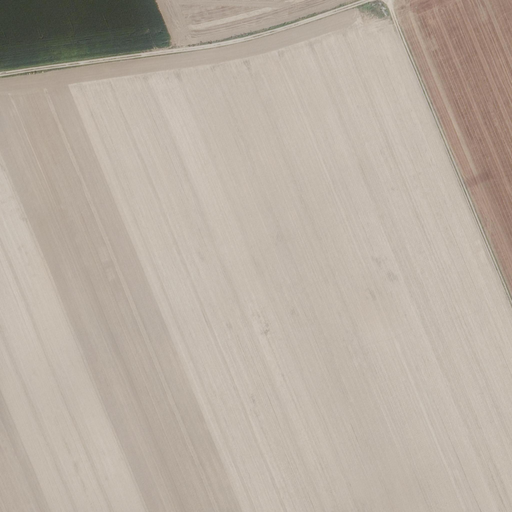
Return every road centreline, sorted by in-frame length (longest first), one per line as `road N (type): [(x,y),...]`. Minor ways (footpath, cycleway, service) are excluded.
road 1 (track): [(372,0),(182,52),(0,74)]
road 2 (track): [(384,0),(511,310)]
